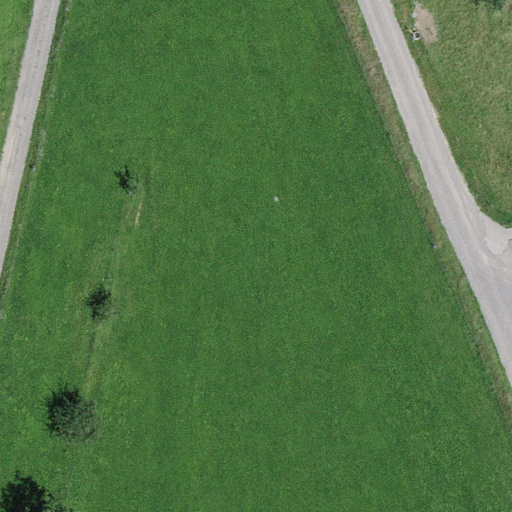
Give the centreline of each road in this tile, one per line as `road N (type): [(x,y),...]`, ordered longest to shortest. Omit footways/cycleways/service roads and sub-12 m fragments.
road 1 (track): [(511,356),(372,0)]
road 2 (track): [(49,0),(0,216)]
